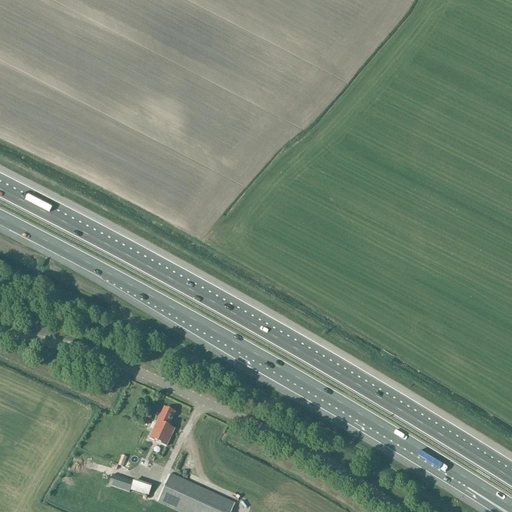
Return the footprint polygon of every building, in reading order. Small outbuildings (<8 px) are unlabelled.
[(174,413),(164,409),(161,416),(158,415),(154,422),(157,423),(149,439),(166,447),(174,430),(168,427),(174,413)] [(181,474),(190,455),(181,451),(172,469),(181,474)] [(123,468),(127,458),(122,456),(118,466),(123,468)] [(178,511),(231,511),(235,504),(170,475),(158,503),(178,511)] [(151,489),(112,476),(109,486),(129,493),(130,492),(148,498),(151,489)]
